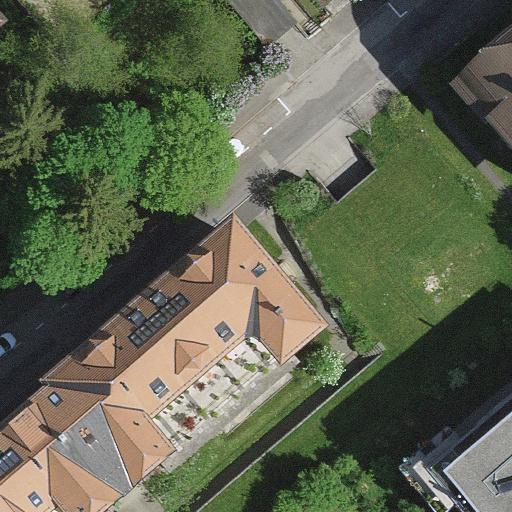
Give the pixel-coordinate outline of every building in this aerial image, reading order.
[(17,0),(45,31),(79,0),(17,0)] [(269,0),(227,0),(221,6),(265,55),(295,28),(269,0)] [(340,0),(299,0),(317,20),(340,0)] [(511,58),(456,108),(511,172),(511,58)] [(322,344),(233,240),(0,439),(0,511),(132,511),(177,474),(146,438),(251,347),(280,380),(322,344)] [(511,511),(511,395),(419,476),(451,511),(511,511)]
